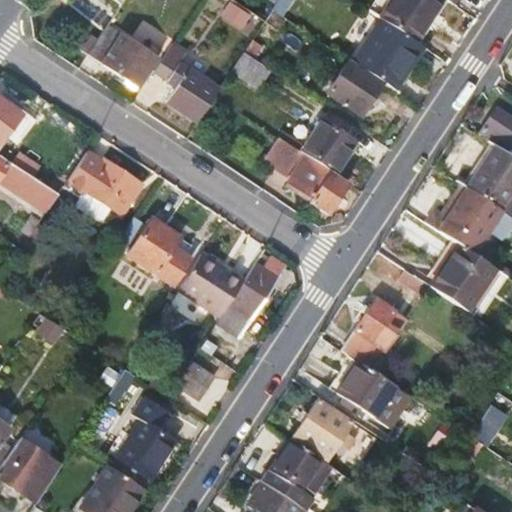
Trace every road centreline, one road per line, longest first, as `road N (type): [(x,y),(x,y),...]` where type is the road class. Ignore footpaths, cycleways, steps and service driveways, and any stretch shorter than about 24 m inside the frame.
road 1 (residential): [(339,263),(0,45)]
road 2 (residential): [(339,263),(511,3)]
road 3 (residential): [(175,511),(339,263)]
